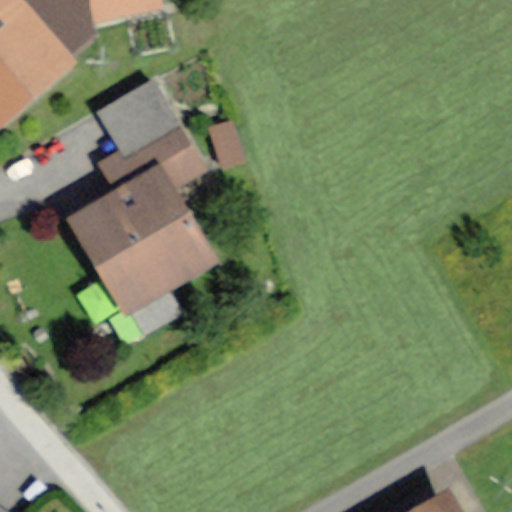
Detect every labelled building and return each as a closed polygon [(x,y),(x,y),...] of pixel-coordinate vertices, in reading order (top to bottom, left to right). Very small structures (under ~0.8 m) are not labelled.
[(0,0),(0,135),(75,66),(13,0),(0,0)] [(89,0),(95,28),(162,16),(159,0),(89,0)] [(213,131),(222,171),(241,166),(232,126),(213,131)] [(153,170),(62,224),(121,323),(212,269),(153,170)] [(414,511),(459,511),(447,492),(414,511)]
